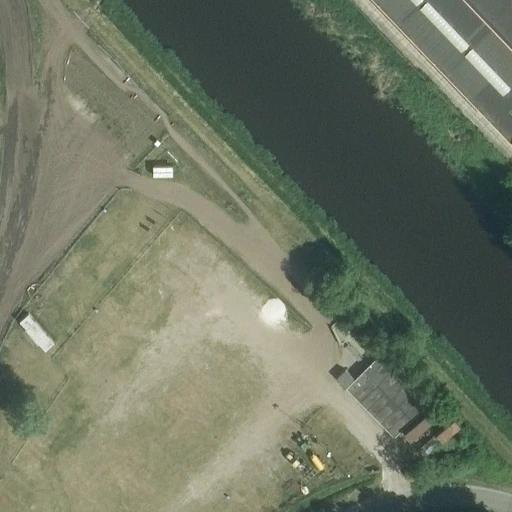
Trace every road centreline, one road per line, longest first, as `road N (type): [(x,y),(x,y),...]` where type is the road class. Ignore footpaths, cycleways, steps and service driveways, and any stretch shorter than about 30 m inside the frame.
road 1 (track): [(16,164),(82,162),(146,179),(183,198),(306,299),(323,328),(334,393),(375,443),(396,500)]
road 2 (unclassified): [(511,507),(443,497),(364,511)]
